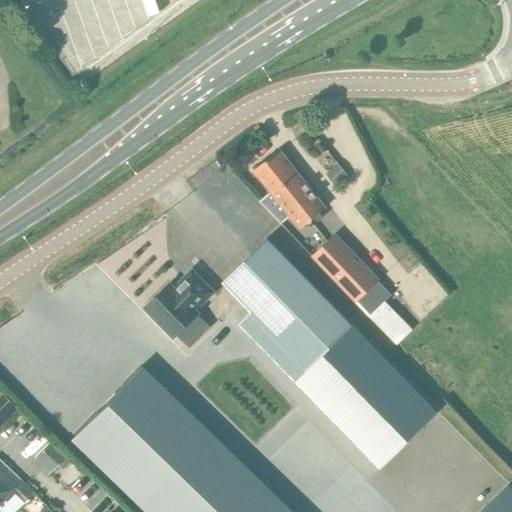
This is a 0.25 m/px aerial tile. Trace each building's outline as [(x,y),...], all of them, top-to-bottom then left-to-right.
[(293,191),(306,181),(279,148),(253,168),(271,190),(271,191),(285,181),(293,191)] [(348,175),(338,163),(325,173),(335,185),(348,175)] [(285,181),(271,191),(271,190),(259,199),(281,222),(290,215),(300,227),(326,207),(306,181),(293,191),(285,181)] [(378,280),(334,234),(313,254),(357,301),(378,280)] [(268,236),(223,281),(252,310),(240,322),(382,465),(439,409),(268,236)] [(170,282),(145,306),(174,335),(176,333),(190,320),(199,311),(197,309),(216,291),(192,267),(173,285),(170,282)] [(31,396),(66,402),(68,390),(30,383),(36,351),(22,349),(17,383),(33,386),(31,396)] [(291,511),(141,366),(70,439),(145,511),(291,511)] [(0,410),(7,417),(16,407),(2,394),(0,396),(0,410)] [(49,475),(68,454),(53,440),(34,461),(49,475)] [(0,511),(0,507),(14,493),(24,503),(34,492),(24,483),(0,459),(0,511)] [(511,511),(511,487),(508,484),(479,511),(511,511)]
